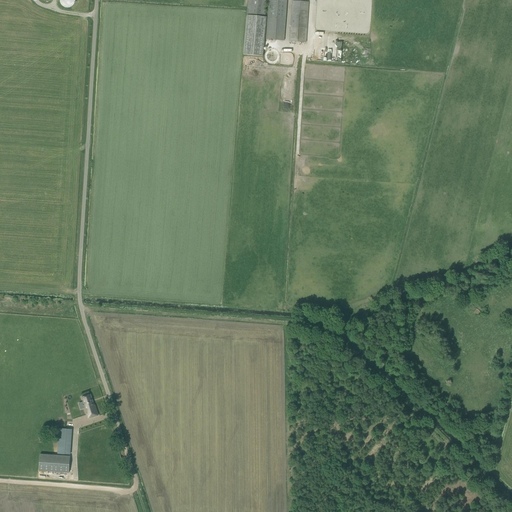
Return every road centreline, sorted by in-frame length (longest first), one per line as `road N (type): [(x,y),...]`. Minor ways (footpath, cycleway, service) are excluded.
road 1 (track): [(511,507),(322,329),(80,307)]
road 2 (unclassified): [(135,485),(78,287),(95,0)]
